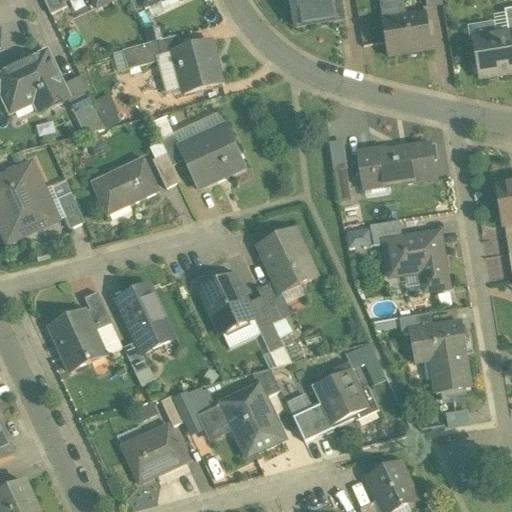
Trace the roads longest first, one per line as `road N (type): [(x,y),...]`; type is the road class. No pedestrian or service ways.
road 1 (residential): [(458,122),(511,455)]
road 2 (residential): [(458,122),(301,70),(239,0)]
road 3 (residential): [(0,294),(208,238)]
road 4 (residential): [(0,320),(87,511)]
road 5 (residential): [(194,511),(317,480)]
